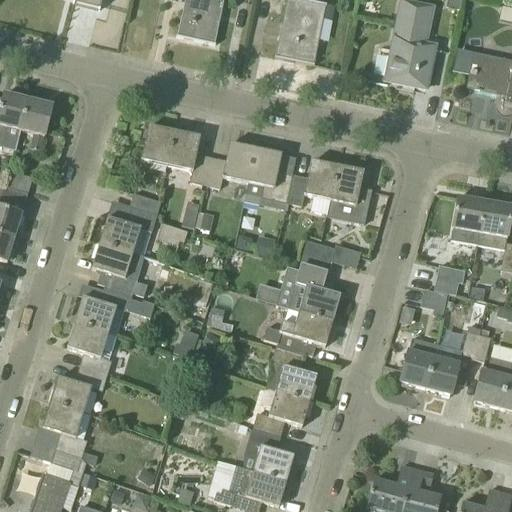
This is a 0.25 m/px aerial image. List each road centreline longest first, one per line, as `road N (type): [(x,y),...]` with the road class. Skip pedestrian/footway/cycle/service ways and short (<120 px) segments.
road 1 (residential): [(0,430),(106,79)]
road 2 (residential): [(428,148),(106,79)]
road 3 (residential): [(353,409),(428,148)]
road 4 (residential): [(511,454),(353,409)]
